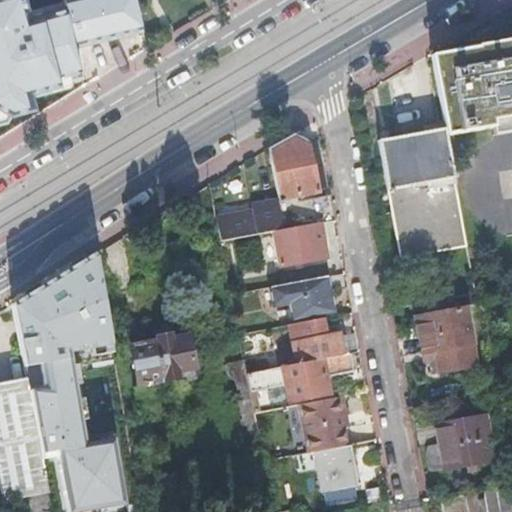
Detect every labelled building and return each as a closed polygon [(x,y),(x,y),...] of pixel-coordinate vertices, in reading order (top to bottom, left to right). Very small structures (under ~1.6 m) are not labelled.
[(24,0),(0,0),(0,118),(5,117),(7,112),(29,106),(24,86),(83,70),(75,40),(65,3),(28,13),(24,0)] [(140,25),(133,0),(63,0),(65,3),(75,40),(140,25)] [(433,61),(446,129),(447,136),(492,128),(493,135),(511,131),(511,51),(510,52),(508,44),(450,54),(450,58),(433,61)] [(447,136),(446,129),(377,141),(400,260),(466,249),(447,136)] [(267,150),(277,202),(287,201),(288,207),(301,204),(299,197),(317,194),(306,143),(293,137),(267,150)] [(187,182),(238,156),(229,140),(178,166),(187,182)] [(320,225),(334,223),(329,197),(305,202),(310,227),(320,225)] [(216,218),(221,243),(273,234),(283,232),(277,202),(248,206),(249,213),(216,218)] [(326,260),(320,225),(310,227),(283,232),(273,234),(280,269),(326,260)] [(95,255),(12,306),(23,370),(37,367),(41,389),(25,392),(36,458),(56,455),(65,511),(132,511),(120,437),(84,443),(69,353),(110,346),(95,255)] [(329,293),(326,278),(270,289),(274,307),(289,304),(292,322),(333,314),(329,293)] [(481,367),(470,307),(410,318),(419,366),(433,363),(435,376),(481,367)] [(289,326),(296,366),(348,356),(344,337),(340,337),(339,336),(326,338),(322,320),(289,326)] [(171,338),(171,335),(155,338),(156,341),(129,347),(137,386),(179,378),(178,372),(195,368),(188,335),(171,338)] [(246,374),(254,414),(264,412),(260,390),(284,386),(287,403),(328,395),(324,378),(352,373),(349,356),(348,356),(296,366),(246,374)] [(246,374),(244,363),(226,367),(227,374),(235,382),(251,466),(264,464),(263,462),(254,414),(246,374)] [(0,497),(1,502),(47,492),(45,483),(25,392),(26,383),(0,387),(0,497)] [(313,453),(346,447),(343,430),(340,418),(345,417),(341,398),(298,406),(307,455),(313,453)] [(481,465),(472,416),(431,424),(440,472),(481,465)] [(353,487),(346,447),(313,453),(320,493),(353,487)] [(467,511),(464,496),(441,500),(442,511),(467,511)]
